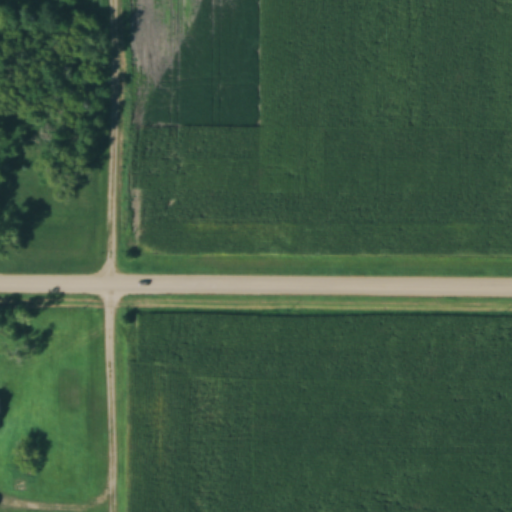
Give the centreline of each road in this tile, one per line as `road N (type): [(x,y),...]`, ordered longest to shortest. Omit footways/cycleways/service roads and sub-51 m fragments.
road 1 (residential): [(511,285),(0,279)]
road 2 (residential): [(111,511),(113,0)]
